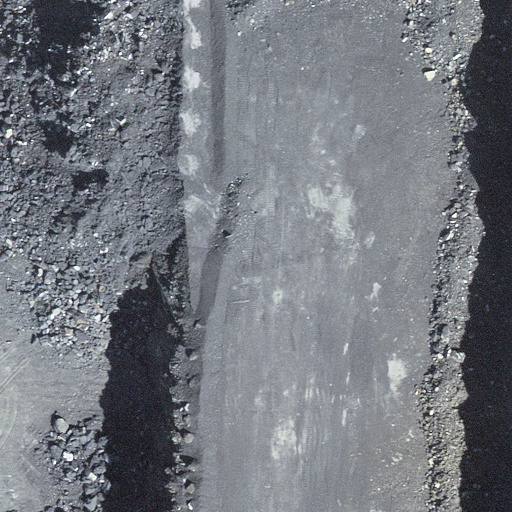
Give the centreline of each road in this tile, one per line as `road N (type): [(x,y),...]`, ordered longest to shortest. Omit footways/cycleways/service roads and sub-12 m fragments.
road 1 (track): [(0,215),(251,186),(511,180)]
road 2 (track): [(511,356),(248,400),(103,450)]
road 3 (track): [(251,186),(0,305)]
